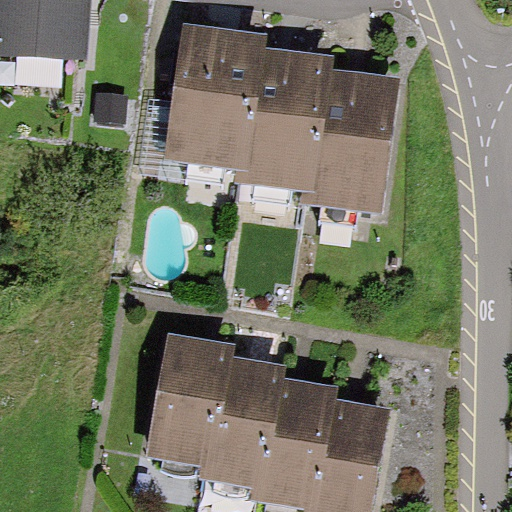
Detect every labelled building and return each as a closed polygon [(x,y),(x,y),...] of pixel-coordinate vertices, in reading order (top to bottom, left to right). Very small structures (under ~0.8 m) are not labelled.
[(0,0),(0,60),(90,67),(94,0),(0,0)] [(185,31),(167,167),(237,176),(251,178),(267,55),(269,42),(185,31)] [(267,55),(251,178),(237,176),(235,190),(304,199),(319,201),(335,76),(336,64),(267,55)] [(335,76),(319,201),(304,199),(302,212),(383,223),(402,85),(335,76)] [(128,127),(129,98),(96,97),(95,126),(128,127)] [(169,341),(148,465),(203,474),(212,418),(225,420),(235,364),(237,352),(169,341)] [(203,474),(200,486),(256,496),(267,439),(277,441),(287,385),(289,374),(235,364),(225,420),(212,418),(203,474)] [(256,496),(254,510),(267,511),(309,511),(319,460),(328,462),(338,407),(340,395),(287,385),(277,441),(267,439),(256,496)] [(309,511),(373,511),(392,418),(338,407),(328,462),(319,460),(309,511)]
